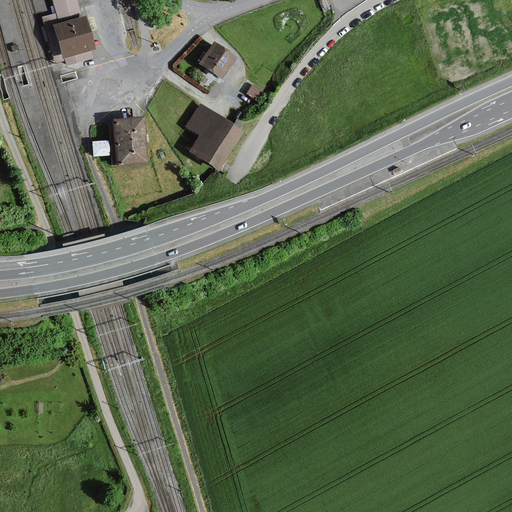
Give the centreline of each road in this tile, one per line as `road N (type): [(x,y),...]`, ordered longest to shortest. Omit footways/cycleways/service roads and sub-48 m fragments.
road 1 (secondary): [(511,80),(192,227),(0,270)]
road 2 (secondary): [(0,293),(168,255),(511,105)]
road 3 (unclassified): [(191,474),(83,123),(151,69)]
road 4 (unclassified): [(134,511),(137,487),(0,110)]
